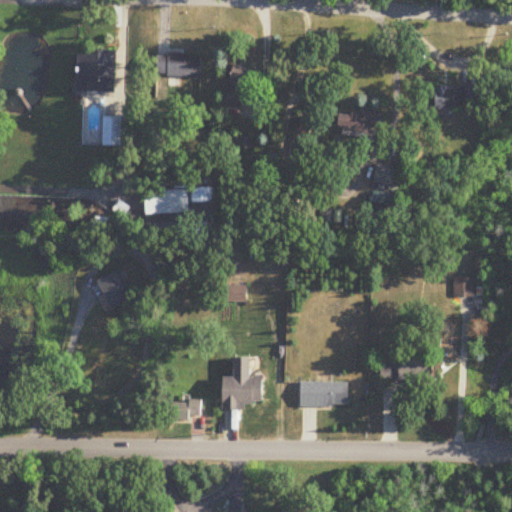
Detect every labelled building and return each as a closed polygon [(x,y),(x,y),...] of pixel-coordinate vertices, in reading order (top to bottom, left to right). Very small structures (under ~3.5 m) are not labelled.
[(117,94),(118,54),(79,54),(79,93),(117,94)] [(203,55),(159,55),(159,77),(203,77),(203,55)] [(229,92),(247,97),(254,69),(237,64),(229,92)] [(486,88),(439,88),(439,107),(486,107),(486,88)] [(384,113),(341,113),(340,137),(369,137),(369,128),(384,128),(384,113)] [(104,147),(121,147),(121,117),(104,117),(104,147)] [(393,185),(395,167),(378,166),(376,183),(393,185)] [(188,215),(187,191),(145,192),(146,216),(188,215)] [(135,299),(123,271),(100,282),(113,310),(135,299)] [(475,278),(454,278),(454,298),(475,298),(475,278)] [(382,382),(436,382),(436,358),(382,358),(382,382)] [(224,409),(265,409),(265,378),(224,378),(224,409)] [(349,408),(349,384),(302,384),(302,408),(349,408)] [(203,401),(169,401),(169,420),(203,420),(203,401)]
